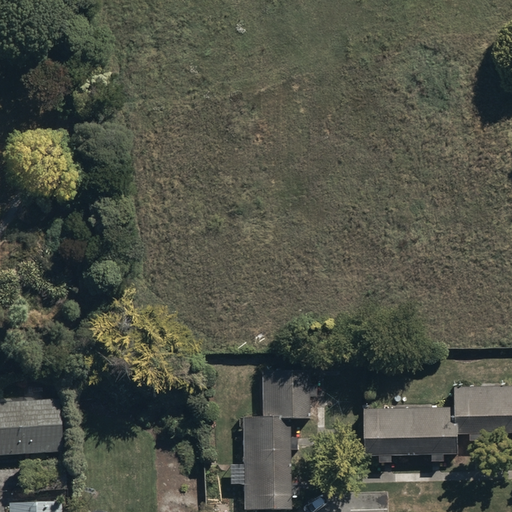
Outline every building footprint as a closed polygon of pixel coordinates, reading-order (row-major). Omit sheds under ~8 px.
[(263,415),(242,415),(243,508),(291,508),(291,496),(298,496),(298,480),(291,480),(290,448),(296,448),(296,436),(290,436),(290,418),(310,418),(310,395),(315,395),(315,384),(310,385),(310,371),(262,371),(263,415)] [(511,386),(458,387),(451,387),(451,407),(362,406),(361,453),(369,453),(369,457),(384,457),(384,465),(394,464),(394,456),(435,455),(436,463),(446,463),(446,455),(461,455),(461,458),(468,458),(468,436),(474,436),(474,442),(485,442),(485,435),(511,434),(511,386)] [(0,399),(0,454),(62,452),(59,397),(0,399)] [(387,511),(388,491),(345,492),(345,511),(387,511)] [(60,511),(60,500),(9,500),(9,511),(60,511)]
